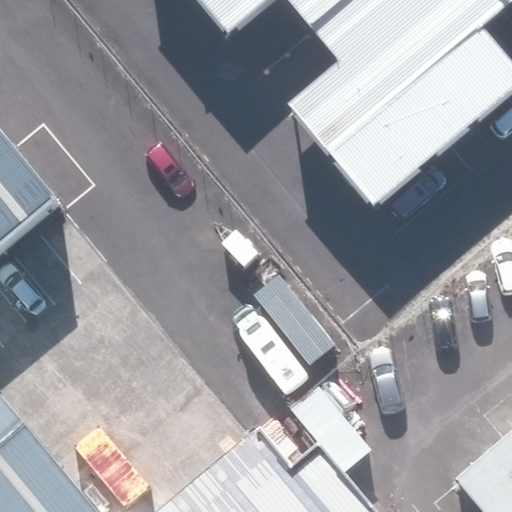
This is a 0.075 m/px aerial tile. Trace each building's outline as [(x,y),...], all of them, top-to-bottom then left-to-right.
[(205,0),(236,37),(280,0),(288,0),(345,69),(296,109),(384,215),(511,109),(511,60),(486,30),(511,8),(511,1),(511,0),(205,0)] [(0,266),(64,213),(0,136),(0,266)] [(0,511),(111,511),(0,378),(0,511)] [(382,511),(303,417),(187,511),(382,511)] [(511,511),(511,421),(450,472),(482,511),(511,511)]
